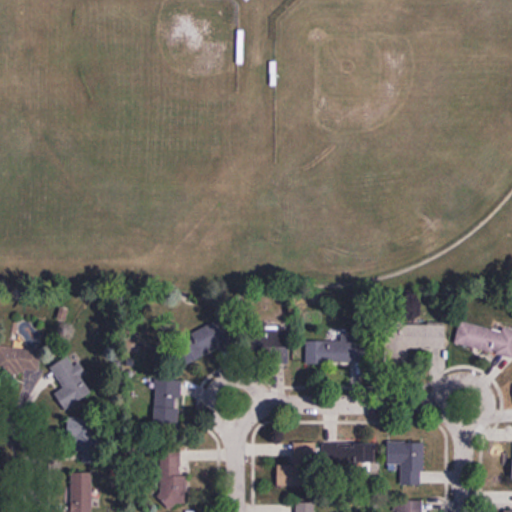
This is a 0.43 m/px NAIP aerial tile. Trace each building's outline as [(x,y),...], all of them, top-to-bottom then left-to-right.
[(188,334),(197,355),(233,339),(224,318),(188,334)] [(511,357),(511,330),(511,333),(461,321),(455,343),(511,357)] [(446,348),(446,324),(386,323),(386,363),(407,363),(407,347),(446,348)] [(307,339),(307,362),(360,361),(360,338),(307,339)] [(0,370),(40,373),(41,348),(0,346),(0,370)] [(65,410),(96,393),(79,362),(75,364),(70,356),(50,367),(62,388),(55,393),(65,410)] [(155,379),(155,429),(180,429),(180,379),(155,379)] [(95,418),(68,418),(69,462),(96,461),(95,418)] [(317,442),(294,442),(294,472),(317,472),(317,442)] [(388,465),(402,465),(402,484),(424,484),(424,442),(388,442),(388,465)] [(375,465),(375,444),(323,444),(323,465),(375,465)] [(187,475),(181,475),(181,447),(161,447),(161,506),(187,506),(187,475)] [(95,511),(95,473),(71,473),(71,511),(95,511)] [(395,511),(423,511),(424,500),(396,500),(395,511)]
